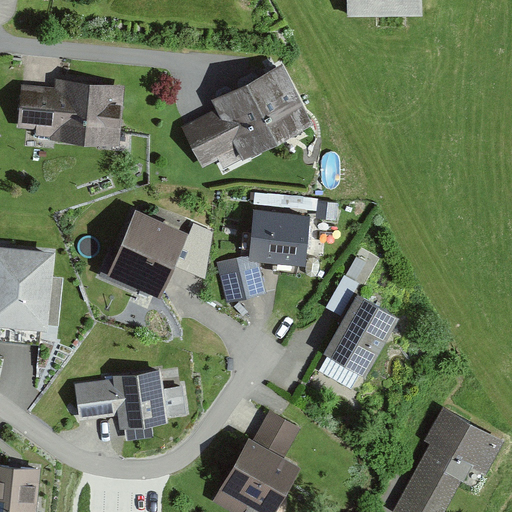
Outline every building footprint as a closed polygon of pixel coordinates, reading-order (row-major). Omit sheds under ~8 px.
[(344,0),(344,13),(418,10),(418,0),(344,0)] [(240,151),(303,119),(278,70),(215,102),(220,111),(184,129),(200,160),(236,142),(240,151)] [(111,141),(111,140),(116,88),(116,87),(114,87),(114,88),(58,83),(58,82),(57,82),(56,83),(56,91),(21,88),(18,123),(53,126),(52,135),(53,135),(110,140),(109,141),(111,141)] [(249,255),(299,260),(303,216),(253,212),(249,253),(237,256),(216,262),(225,299),(259,291),(249,255)] [(109,269),(156,289),(174,246),(180,234),(133,214),(109,269)] [(39,324),(39,323),(44,275),(46,254),(6,250),(0,249),(0,320),(37,324),(39,324)] [(325,306),(336,312),(353,283),(341,276),(325,306)] [(358,370),(359,371),(391,315),(357,295),(340,325),(325,352),(326,352),(316,370),(348,388),(358,370)] [(161,414),(180,411),(177,386),(157,389),(155,370),(113,376),(113,380),(74,385),(78,417),(107,413),(106,408),(117,406),(119,422),(119,423),(161,418),(161,414)] [(469,462),(479,468),(494,441),(465,425),(467,423),(442,409),(429,434),(437,438),(418,472),(421,473),(416,482),(399,511),(434,511),(455,475),(460,478),(469,462)] [(236,511),(245,498),(267,511),(293,465),(277,456),(247,439),(213,499),(235,511),(236,511)] [(0,508),(28,511),(33,469),(0,465),(0,508)]
